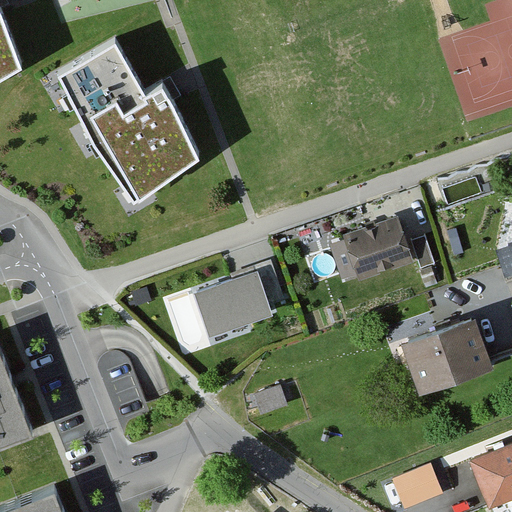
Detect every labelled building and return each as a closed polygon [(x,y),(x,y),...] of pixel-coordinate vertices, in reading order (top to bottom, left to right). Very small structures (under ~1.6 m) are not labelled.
[(0,73),(22,61),(0,9),(0,73)] [(145,88),(115,37),(58,70),(133,199),(200,152),(163,79),(145,88)] [(410,261),(396,217),(342,233),(356,277),(410,261)] [(430,264),(420,237),(408,242),(418,268),(430,264)] [(511,273),(511,263),(501,267),(504,276),(511,273)] [(206,334),(272,313),(258,269),(192,290),(206,334)] [(492,361),(475,312),(401,338),(418,387),(492,361)] [(0,439),(31,427),(0,351),(0,439)] [(283,404),(276,385),(252,395),(260,413),(283,404)] [(511,498),(511,442),(467,459),(486,508),(511,498)] [(392,471),(404,502),(445,487),(434,456),(392,471)] [(63,511),(53,485),(0,506),(0,511),(63,511)]
